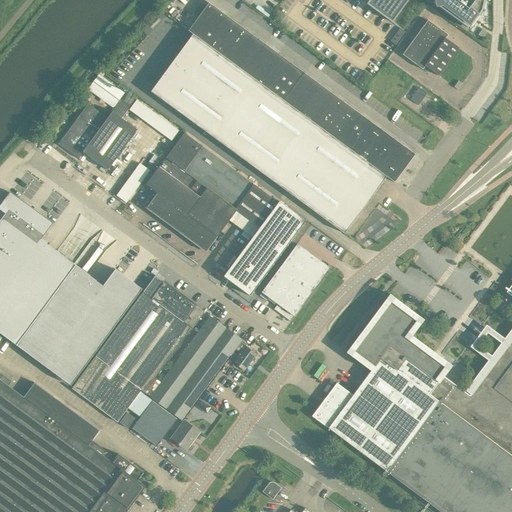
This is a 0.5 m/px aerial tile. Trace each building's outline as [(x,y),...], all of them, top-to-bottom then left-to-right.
[(391,22),(406,0),(369,0),(366,4),(391,22)] [(437,0),(438,5),(467,26),(475,15),(479,9),(480,2),(480,0),(437,0)] [(192,35),(151,92),(344,234),(386,176),(394,182),(415,154),(209,3),(188,31),(192,35)] [(438,76),(458,48),(445,39),(448,35),(428,21),(403,55),(423,69),(425,66),(438,76)] [(395,45),(405,32),(399,28),(390,41),(395,45)] [(483,38),(487,32),(482,29),(478,35),(483,38)] [(98,75),(88,89),(113,108),(124,93),(99,74),(98,75)] [(424,98),(427,94),(419,88),(410,100),(419,106),(424,98)] [(130,107),(137,98),(131,94),(129,96),(127,95),(122,102),(130,107)] [(171,140),(178,131),(136,99),(129,109),(171,140)] [(107,170),(137,130),(112,112),(107,118),(88,104),(58,144),(78,159),(83,152),(107,170)] [(157,193),(145,208),(178,232),(206,253),(237,211),(260,228),(278,203),(184,133),(159,167),(146,185),(157,193)] [(127,202),(151,169),(140,162),(117,195),(127,202)] [(0,220),(0,333),(16,345),(71,386),(142,289),(115,269),(103,285),(75,265),(40,239),(49,228),(33,216),(37,212),(35,211),(29,206),(28,205),(24,210),(9,198),(0,210),(5,214),(0,220)] [(279,202),(224,277),(250,297),(306,221),(299,216),(279,202)] [(293,316),(329,268),(297,245),(282,265),(261,293),(278,305),(274,310),(289,321),(293,316)] [(140,391),(141,389),(145,392),(204,312),(155,276),(72,389),(117,422),(127,408),(140,391)] [(337,383),(312,416),(328,428),(441,511),(511,511),(511,284),(508,290),(511,293),(511,338),(509,342),(493,364),(471,394),(469,396),(453,384),(443,376),(451,365),(411,336),(423,320),(390,295),(347,352),(371,370),(353,395),(337,383)] [(471,394),(508,344),(511,338),(511,293),(508,290),(506,294),(511,298),(511,329),(504,340),(486,326),(482,331),(473,343),(469,348),(488,362),(465,390),(471,394)] [(244,371),(256,355),(245,347),(247,344),(209,317),(150,397),(182,421),(208,386),(209,387),(213,382),(212,381),(235,349),(240,353),(232,363),(244,371)] [(0,511),(125,511),(144,487),(137,481),(142,473),(117,455),(115,458),(107,453),(103,457),(87,445),(90,440),(91,441),(98,431),(33,383),(23,397),(0,380),(0,511)] [(140,391),(127,408),(140,417),(131,428),(155,446),(176,418),(152,401),(147,397),(148,396),(140,391)] [(200,400),(196,406),(206,413),(211,407),(200,400)] [(127,429),(134,419),(127,413),(120,423),(127,429)] [(185,450),(198,432),(184,421),(171,439),(185,450)] [(281,488),(273,482),(270,481),(268,483),(262,491),(272,499),(281,488)]
